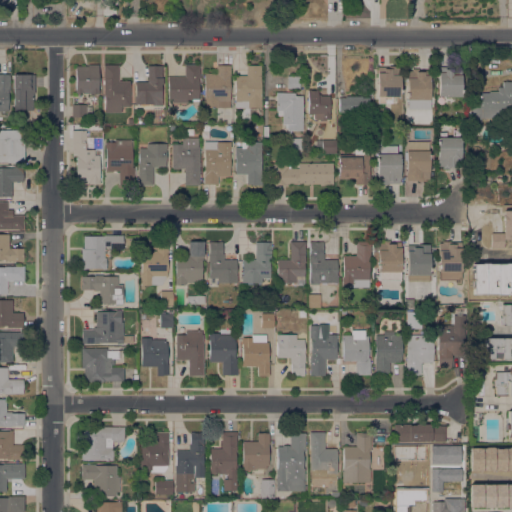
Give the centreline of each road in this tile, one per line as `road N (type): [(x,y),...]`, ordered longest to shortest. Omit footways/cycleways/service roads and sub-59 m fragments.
road 1 (tertiary): [(511,34),(0,35)]
road 2 (residential): [(51,511),(58,36)]
road 3 (residential): [(51,403),(465,406)]
road 4 (residential): [(456,213),(52,211)]
